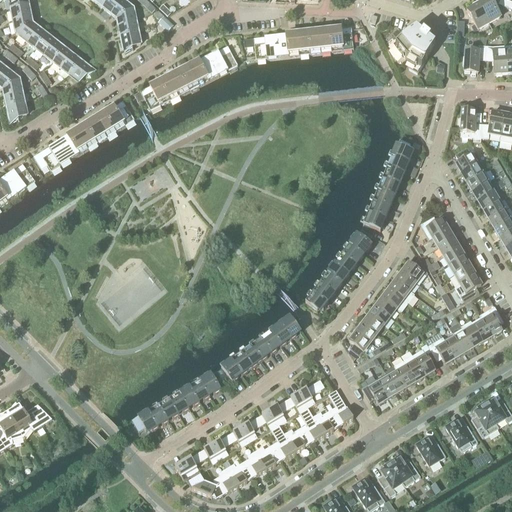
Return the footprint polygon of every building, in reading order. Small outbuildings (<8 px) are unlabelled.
[(8,0),(11,12),(28,8),(26,0),(8,0)] [(102,10),(109,0),(95,0),(93,3),(102,10)] [(110,16),(121,2),(118,0),(109,0),(102,10),(110,16)] [(477,4),(489,25),(501,19),(489,0),(488,0),(483,3),(482,2),(477,4)] [(511,10),(511,4),(502,0),(501,0),(498,6),(511,12),(511,10)] [(127,1),(124,4),(121,2),(110,16),(117,21),(133,11),(131,10),(134,7),(127,1)] [(146,2),(142,6),(146,10),(150,6),(146,2)] [(489,25),(477,4),(472,7),(473,9),(467,13),(478,32),(489,25)] [(163,15),(167,11),(163,7),(159,11),(163,15)] [(28,8),(11,12),(13,23),(31,19),(28,8)] [(118,29),(136,25),(133,11),(117,21),(118,29)] [(167,11),(163,15),(167,19),(171,15),(167,11)] [(160,23),(163,19),(159,15),(155,19),(160,23)] [(31,19),(13,23),(16,37),(32,26),(31,19)] [(163,19),(160,23),(158,25),(168,34),(174,28),(164,19),(163,19)] [(121,39),(138,36),(136,25),(118,29),(121,39)] [(28,46),(39,32),(32,26),(16,37),(28,46)] [(416,30),(390,53),(397,61),(403,57),(406,61),(412,64),(408,70),(418,76),(433,50),(431,50),(433,46),(429,43),(430,42),(429,41),(431,39),(423,33),(422,35),(416,30)] [(353,46),(351,31),(254,42),(244,43),(245,51),(254,50),(256,63),(354,52),(354,51),(353,46)] [(36,52),(47,38),(39,32),(28,46),(36,52)] [(403,38),(397,32),(392,36),(398,42),(403,38)] [(138,36),(121,39),(124,56),(125,56),(132,52),(132,48),(140,47),(138,36)] [(45,59),(56,45),(47,38),(36,52),(45,59)] [(53,65),(64,51),(56,45),(45,59),(53,65)] [(14,55),(18,51),(13,47),(10,51),(14,55)] [(486,63),(486,49),(479,48),(478,53),(466,53),(465,59),(463,59),(463,67),(465,67),(464,77),(470,77),(476,77),(476,76),(478,76),(479,63),(486,63)] [(486,49),(486,63),(494,64),(494,77),(497,76),(497,78),(502,78),(508,78),(506,48),(493,49),(486,49)] [(140,108),(146,105),(150,114),(238,69),(228,49),(134,98),(140,108)] [(18,51),(14,55),(19,59),(23,55),(18,51)] [(61,72),(72,58),(64,51),(53,65),(61,72)] [(9,61),(12,57),(7,53),(4,58),(9,61)] [(12,57),(9,61),(13,65),(17,61),(12,57)] [(70,78),(81,64),(72,58),(61,72),(70,78)] [(31,68),(34,64),(30,60),(26,65),(31,68)] [(34,64),(31,68),(36,72),(39,68),(34,64)] [(81,64),(70,78),(78,85),(84,78),(87,80),(94,76),(94,75),(81,64)] [(436,73),(443,75),(444,68),(438,66),(436,73)] [(27,77),(31,74),(27,69),(23,73),(27,77)] [(7,73),(0,82),(0,90),(3,93),(19,82),(7,73)] [(31,74),(27,77),(31,82),(35,78),(31,74)] [(5,100),(22,96),(19,82),(3,93),(5,100)] [(7,110),(24,107),(22,96),(5,100),(7,110)] [(47,169),(51,175),(53,174),(59,170),(89,151),(96,147),(108,139),(115,135),(126,128),(133,124),(135,123),(123,104),(33,160),(31,161),(39,173),(41,172),(41,173),(47,169)] [(24,107),(7,110),(10,127),(11,127),(18,123),(19,123),(18,119),(27,118),(24,107)] [(481,141),(482,127),(475,127),(476,114),(473,113),(474,112),(468,111),(462,111),(462,121),(460,121),(459,128),(461,128),(460,140),(473,141),(473,145),(481,145),(481,141)] [(481,141),(489,142),(489,137),(501,139),(500,144),(506,115),(500,114),(495,113),(494,115),(492,114),(490,127),(482,127),(481,141)] [(506,115),(500,144),(511,146),(511,118),(511,116),(506,115)] [(391,160),(409,167),(411,160),(411,161),(408,159),(410,155),(410,154),(409,153),(411,147),(400,142),(397,149),(396,148),(391,160)] [(461,176),(477,167),(481,164),(476,154),(471,157),(467,150),(455,157),(459,164),(456,166),(461,176)] [(409,167),(391,160),(387,171),(404,178),(407,172),(406,171),(406,172),(403,170),(405,166),(408,167),(409,167)] [(23,167),(0,183),(0,210),(36,185),(23,167)] [(477,167),(461,176),(467,185),(486,174),(482,176),(477,167)] [(500,167),(494,170),(496,169),(500,175),(504,173),(500,167)] [(404,178),(387,171),(382,182),(399,189),(402,183),(401,182),(401,183),(398,182),(400,177),(404,178)] [(486,174),(467,185),(473,194),(491,183),(486,174)] [(399,189),(382,182),(377,193),(395,200),(397,194),(397,193),(397,194),(394,193),(396,188),(399,190),(399,189)] [(491,183),(473,194),(478,204),(496,193),(496,192),(493,194),(488,185),(492,183),(491,183)] [(395,200),(377,193),(373,204),(390,211),(393,205),(392,204),(392,205),(389,204),(391,199),(394,201),(395,200)] [(496,193),(478,204),(484,213),(502,202),(496,193)] [(502,202),(484,213),(489,222),(505,213),(499,204),(502,202)] [(390,211),(373,204),(368,215),(385,222),(388,216),(387,216),(384,215),(386,210),(390,212),(390,211)] [(505,213),(489,222),(495,231),(510,222),(505,213)] [(385,222),(368,215),(363,227),(380,234),(383,227),(380,226),(382,221),(385,223),(385,222)] [(429,242),(448,231),(442,222),(437,225),(434,219),(420,228),(429,242)] [(511,225),(510,222),(495,231),(500,241),(511,233),(511,225)] [(438,250),(453,240),(448,231),(429,242),(429,243),(433,241),(438,250)] [(349,247),(361,256),(365,252),(367,254),(367,255),(372,248),(368,245),(372,239),(362,233),(358,238),(357,237),(349,247)] [(506,250),(511,246),(511,233),(500,241),(506,250)] [(453,240),(438,250),(444,259),(459,250),(453,240)] [(342,257),(354,266),(357,262),(360,263),(359,264),(360,264),(364,258),(361,256),(349,247),(342,257)] [(449,268),(465,259),(459,250),(444,259),(449,268)] [(335,266),(347,275),(350,271),(352,273),(353,274),(357,268),(357,267),(356,268),(354,266),(342,257),(335,266)] [(455,277),(470,268),(465,259),(449,268),(455,277)] [(402,274),(419,287),(426,278),(428,280),(429,278),(419,262),(413,269),(409,265),(402,274)] [(328,276),(340,285),(343,281),(345,282),(345,283),(350,277),(349,277),(347,275),(335,266),(328,276)] [(455,290),(476,278),(470,268),(455,277),(460,286),(455,290)] [(395,283),(414,297),(415,297),(410,293),(416,285),(419,288),(419,287),(402,274),(395,283)] [(340,285),(328,276),(320,285),(332,294),(335,290),(338,292),(338,293),(343,287),(342,286),(342,287),(340,285)] [(476,278),(455,290),(464,305),(479,295),(476,290),(481,287),(476,278)] [(389,291),(408,306),(414,297),(395,283),(389,291)] [(332,294),(320,285),(313,295),(325,304),(328,300),(331,302),(330,302),(331,302),(335,296),(332,294)] [(438,287),(435,289),(437,292),(441,298),(445,296),(446,296),(442,290),(440,286),(438,287)] [(382,300),(401,314),(408,306),(389,291),(382,300)] [(325,304),(313,295),(305,305),(317,314),(318,313),(321,309),(323,311),(324,312),(328,306),(328,305),(327,306),(325,304)] [(376,309),(390,319),(396,311),(401,315),(401,314),(382,300),(376,309)] [(369,317),(383,328),(390,319),(376,309),(369,317)] [(480,318),(492,339),(502,333),(499,328),(504,325),(495,309),(480,318)] [(363,326),(377,337),(383,328),(369,317),(363,326)] [(470,324),(483,344),(492,339),(480,318),(479,318),(480,320),(472,325),(471,323),(470,324)] [(280,328),(291,343),(297,339),(296,338),(294,336),(298,333),(299,333),(290,320),(280,328)] [(461,329),(473,350),(483,344),(470,324),(461,329)] [(356,334),(370,345),(377,337),(363,326),(356,334)] [(270,335),(281,350),(287,346),(287,345),(286,345),(284,343),(288,340),(291,343),(280,328),(270,335)] [(453,336),(464,355),(473,350),(461,329),(462,331),(453,336)] [(370,345),(356,334),(349,343),(354,347),(350,352),(360,359),(370,345)] [(281,350),(270,335),(260,342),(272,357),(277,353),(277,352),(277,353),(275,350),(279,347),(281,350)] [(443,340),(455,361),(464,355),(453,336),(453,337),(455,340),(446,345),(443,340)] [(455,361),(443,340),(428,349),(437,364),(437,365),(442,362),(445,367),(455,361)] [(251,349),(262,364),(268,360),(267,359),(267,360),(265,357),(269,354),(271,357),(272,357),(260,342),(251,349)] [(435,373),(432,368),(431,367),(437,364),(428,349),(426,347),(424,348),(421,350),(422,352),(413,358),(425,379),(435,373)] [(241,356),(252,371),(258,367),(257,366),(257,367),(255,364),(259,361),(261,364),(262,364),(251,349),(241,356)] [(231,363),(242,378),(248,374),(248,373),(247,374),(246,371),(250,368),(252,371),(241,356),(231,363)] [(425,379),(413,358),(404,364),(416,384),(425,379)] [(242,378),(231,363),(221,370),(232,386),(238,381),(236,378),(240,375),(242,378)] [(416,384),(404,364),(394,369),(407,390),(416,384)] [(407,390),(394,369),(397,374),(388,380),(397,395),(407,390)] [(200,384),(210,400),(208,396),(212,394),(214,396),(214,397),(221,393),(218,389),(224,385),(217,374),(211,378),(211,377),(200,384)] [(397,395),(388,380),(379,385),(388,401),(397,395)] [(388,401),(379,385),(377,382),(362,391),(370,404),(375,401),(378,407),(388,401)] [(307,409),(308,411),(315,406),(315,405),(311,399),(325,390),(320,383),(306,391),(291,400),(299,414),(307,410),(307,409)] [(210,400),(200,384),(190,390),(199,406),(200,406),(198,403),(202,400),(204,403),(203,403),(204,403),(210,400)] [(199,406),(190,390),(180,396),(189,412),(190,412),(188,409),(192,406),(193,409),(199,406)] [(323,400),(325,402),(329,399),(335,410),(329,414),(339,430),(344,427),(353,421),(346,409),(347,409),(344,405),(342,402),(342,401),(340,397),(339,398),(336,393),(328,398),(328,397),(323,400)] [(189,412),(180,396),(169,402),(179,418),(177,415),(182,412),(183,415),(183,416),(189,412)] [(278,408),(272,411),(262,417),(270,431),(278,427),(279,428),(287,424),(286,422),(282,416),(295,408),(299,414),(291,400),(278,408)] [(159,408),(169,424),(167,421),(171,419),(173,421),(172,421),(173,422),(179,418),(169,402),(159,408)] [(484,407),(499,432),(499,431),(496,427),(505,422),(508,426),(511,423),(511,417),(503,403),(497,406),(495,403),(491,405),(490,403),(484,407)] [(7,414),(24,440),(24,439),(30,431),(34,434),(52,422),(41,411),(27,419),(20,407),(18,408),(16,406),(11,411),(11,410),(7,414)] [(499,432),(484,407),(477,411),(479,413),(475,415),(477,418),(471,422),(483,441),(499,432)] [(169,424),(159,408),(149,414),(158,430),(159,430),(157,427),(161,425),(163,427),(162,427),(163,428),(169,424)] [(307,409),(307,410),(324,439),(339,430),(329,414),(322,418),(321,415),(313,419),(308,411),(307,409)] [(307,410),(299,414),(294,417),(296,419),(300,416),(306,427),(300,431),(310,447),(315,444),(324,439),(307,410)] [(0,436),(0,441),(6,451),(13,447),(12,442),(23,440),(24,440),(7,414),(2,416),(0,416),(0,429),(3,434),(0,436)] [(158,430),(149,414),(138,421),(138,422),(133,425),(139,436),(145,432),(146,434),(147,433),(146,433),(151,431),(152,433),(152,434),(158,430)] [(258,441),(257,439),(253,433),(266,425),(270,432),(270,431),(262,417),(262,418),(249,425),(233,435),(242,449),(241,449),(237,451),(238,453),(242,451),(242,450),(258,441)] [(453,426),(446,430),(461,456),(478,446),(462,420),(456,424),(457,426),(454,428),(453,426)] [(278,444),(271,448),(281,465),(286,462),(295,456),(279,428),(278,427),(270,431),(270,432),(266,434),(267,436),(271,434),(278,444)] [(305,450),(310,447),(300,431),(293,435),(292,432),(284,437),(279,428),(295,456),(305,450)] [(229,458),(228,457),(228,456),(224,450),(237,443),(241,449),(242,449),(233,435),(225,440),(220,443),(218,443),(204,452),(213,466),(214,467),(229,458)] [(416,448),(429,470),(446,460),(433,438),(427,442),(428,444),(424,446),(423,444),(416,448)] [(255,454),(267,473),(276,468),(281,465),(271,448),(265,452),(263,449),(255,454)] [(184,484),(200,475),(196,468),(209,460),(212,466),(213,466),(204,452),(200,455),(191,460),(175,469),(184,484)] [(484,455),(481,457),(486,465),(489,464),(492,462),(487,453),(484,455)] [(242,466),(252,482),(257,479),(267,473),(255,454),(247,459),(249,462),(242,466)] [(390,466),(405,490),(421,480),(408,461),(403,465),(401,462),(397,464),(396,462),(390,466)] [(252,482),(242,466),(236,469),(234,467),(226,471),(238,491),(247,485),(252,482)] [(405,490),(390,466),(383,470),(385,472),(381,475),(383,478),(377,481),(390,500),(396,496),(393,492),(402,486),(405,490)] [(238,491),(226,471),(218,476),(220,479),(213,483),(222,497),(227,494),(228,496),(238,491)] [(200,475),(184,484),(184,485),(189,482),(194,490),(192,492),(212,500),(212,499),(216,500),(222,497),(213,483),(216,489),(206,484),(200,476),(200,475)] [(360,486),(353,491),(366,511),(374,511),(385,505),(369,480),(363,484),(364,486),(361,488),(360,486)] [(437,484),(430,488),(435,497),(442,493),(437,484)] [(426,496),(429,501),(435,497),(431,491),(427,494),(428,495),(426,496)] [(331,505),(324,510),(325,511),(348,511),(340,499),(334,503),(335,505),(332,507),(331,505)] [(347,503),(351,508),(356,505),(352,500),(347,503)]
